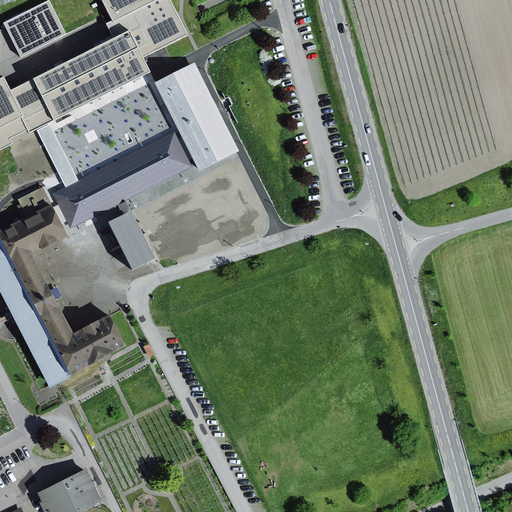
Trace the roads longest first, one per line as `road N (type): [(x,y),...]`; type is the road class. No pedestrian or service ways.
road 1 (unclassified): [(243,511),(137,296),(151,282),(338,221)]
road 2 (primary): [(468,511),(407,287)]
road 3 (residential): [(0,367),(26,421),(73,423),(117,511)]
road 4 (primary): [(374,168),(328,0)]
